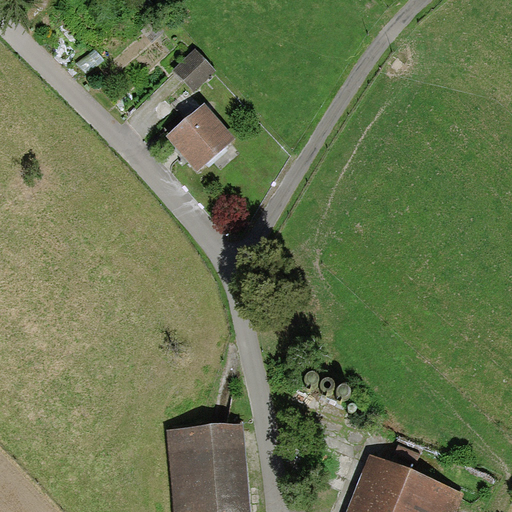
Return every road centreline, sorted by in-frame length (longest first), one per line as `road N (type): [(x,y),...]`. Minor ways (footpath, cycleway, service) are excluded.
road 1 (residential): [(278,511),(231,266),(0,12)]
road 2 (track): [(425,0),(379,50),(231,266)]
